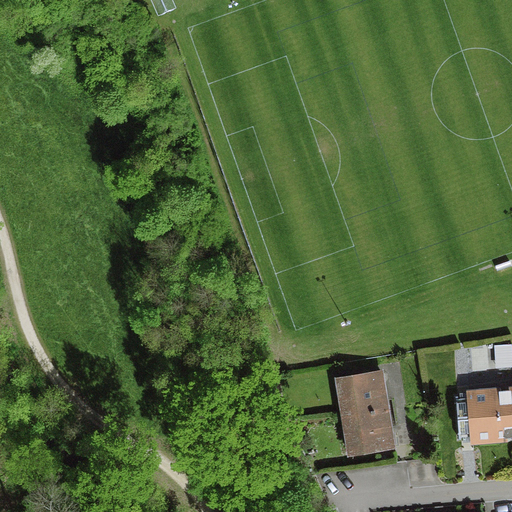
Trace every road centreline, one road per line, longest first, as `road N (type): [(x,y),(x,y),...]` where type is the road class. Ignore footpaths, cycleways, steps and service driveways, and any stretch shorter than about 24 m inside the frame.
road 1 (track): [(0,238),(27,331),(91,417),(162,457),(212,511)]
road 2 (residential): [(511,491),(352,505)]
